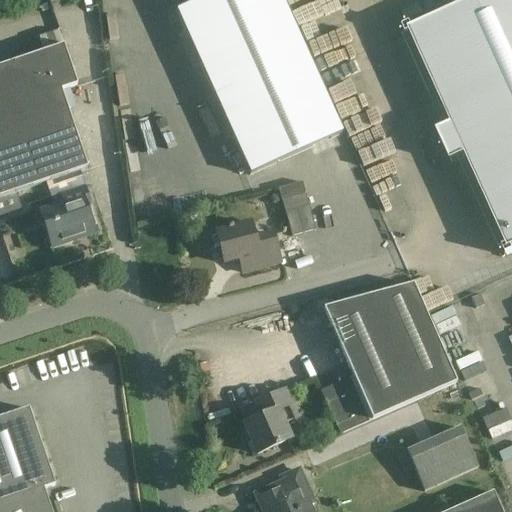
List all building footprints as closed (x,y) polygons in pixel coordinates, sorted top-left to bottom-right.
[(280,0),(199,0),(175,11),(249,176),(342,134),(280,0)] [(511,250),(511,0),(478,0),(411,31),(454,126),(440,132),(454,163),(468,156),(511,251),(511,250)] [(57,30),(38,36),(41,47),(60,41),(57,30)] [(76,86),(63,47),(0,68),(0,199),(87,170),(60,92),(76,86)] [(90,205),(85,189),(61,197),(63,205),(38,213),(51,250),(79,240),(77,235),(94,229),(86,207),(90,205)] [(254,240),(250,225),(232,230),(231,228),(227,229),(228,231),(216,234),(220,252),(222,251),(224,259),(219,260),(220,261),(222,260),(224,265),(239,261),(243,275),(281,265),(273,235),(254,240)] [(456,384),(413,287),(323,311),(352,379),(320,393),(340,436),(456,384)] [(285,393),(244,411),(249,424),(244,426),(257,456),(289,441),(283,426),(296,420),(285,393)] [(54,487),(28,410),(0,419),(0,511),(50,511),(43,491),(54,487)] [(478,469),(460,428),(406,451),(406,452),(396,457),(403,474),(414,469),(424,493),(478,469)] [(312,503),(298,472),(281,480),(283,484),(255,496),(262,511),(310,511),(308,505),(312,503)] [(498,511),(490,495),(450,511),(498,511)]
